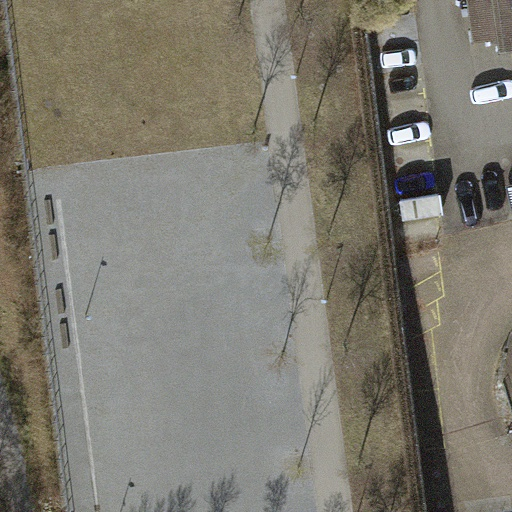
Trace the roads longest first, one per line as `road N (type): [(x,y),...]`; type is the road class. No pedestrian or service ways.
road 1 (motorway): [(120,0),(187,511)]
road 2 (motorway): [(301,511),(237,0)]
